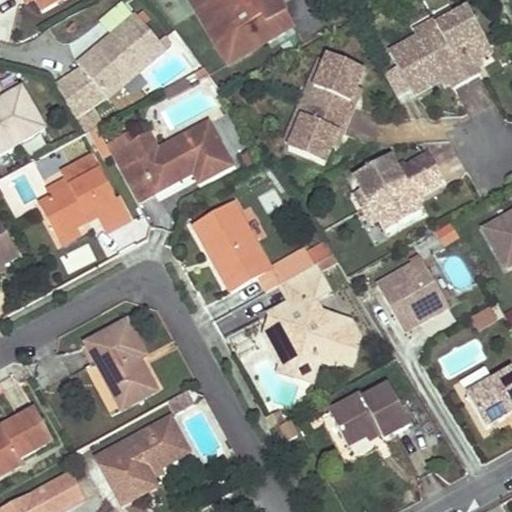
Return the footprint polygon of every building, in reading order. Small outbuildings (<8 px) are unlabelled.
[(35,0),(40,9),(54,0),(35,0)] [(187,0),(215,47),(261,20),(265,27),(286,14),(282,6),(272,3),(264,8),(259,0),(187,0)] [(282,6),(278,0),(259,0),(264,8),(272,3),(282,6)] [(66,48),(76,60),(131,14),(121,1),(66,48)] [(386,53),(411,96),(438,80),(445,76),(448,82),(451,88),(477,72),(474,66),(471,61),(477,57),(489,51),(464,7),(452,14),(414,37),(386,53)] [(410,30),(414,37),(452,14),(448,8),(410,30)] [(158,51),(129,18),(104,39),(109,44),(88,61),(84,55),(70,67),(74,71),(54,89),(70,117),(87,107),(99,100),(101,101),(158,51)] [(109,44),(104,39),(84,55),(88,61),(109,44)] [(480,63),(477,57),(471,61),(474,66),(480,63)] [(324,58),(289,152),(326,165),(332,149),(337,134),(342,136),(354,105),(349,103),(355,88),(361,72),(324,58)] [(448,82),(445,76),(438,80),(441,85),(448,82)] [(5,99),(21,90),(16,83),(1,92),(5,99)] [(354,105),(359,90),(355,88),(349,103),(354,105)] [(0,154),(44,129),(21,90),(5,99),(1,92),(0,90),(0,154)] [(87,107),(70,117),(81,135),(90,130),(97,126),(99,126),(87,107)] [(232,164),(209,121),(158,147),(149,130),(129,140),(125,131),(105,141),(112,153),(138,201),(182,178),(179,171),(190,165),(194,172),(199,181),(232,164)] [(105,141),(97,126),(90,130),(105,157),(112,153),(105,141)] [(336,151),(342,136),(337,134),(332,149),(336,151)] [(117,201),(92,155),(62,172),(65,178),(71,187),(57,194),(39,204),(59,238),(76,228),(89,220),(87,215),(96,211),(98,215),(109,235),(132,221),(120,200),(117,201)] [(425,197),(448,184),(432,155),(409,168),(401,172),(399,168),(394,158),(358,178),(365,190),(382,222),(389,234),(425,215),(419,204),(417,201),(425,197)] [(179,171),(182,178),(194,172),(190,165),(179,171)] [(71,187),(65,178),(52,185),(57,194),(71,187)] [(382,222),(365,190),(358,194),(375,226),(382,222)] [(309,256),(307,253),(272,272),(235,205),(194,227),(212,260),(218,256),(228,275),(222,278),(231,295),(260,279),(268,294),(281,287),(337,256),(331,244),(309,256)] [(98,215),(96,211),(87,215),(89,220),(98,215)] [(511,213),(483,230),(505,270),(511,266),(511,213)] [(21,259),(0,219),(0,270),(6,267),(21,259)] [(80,235),(76,228),(59,238),(62,245),(80,235)] [(218,256),(212,260),(222,278),(228,275),(218,256)] [(337,256),(281,287),(291,305),(270,317),(271,320),(286,347),(289,345),(292,352),(285,356),(282,369),(279,377),(313,387),(319,366),(334,370),(336,364),(354,368),(362,341),(353,325),(324,317),(316,303),(331,295),(320,276),(342,264),(337,256)] [(381,285),(408,333),(453,308),(426,260),(381,285)] [(0,270),(0,278),(10,273),(6,267),(0,270)] [(292,352),(289,345),(286,347),(271,320),(266,339),(282,369),(285,356),(292,352)] [(147,358),(128,324),(86,346),(122,412),(156,393),(139,361),(147,358)] [(449,371),(484,359),(478,343),(444,355),(449,371)] [(511,371),(467,397),(485,430),(511,414),(511,371)] [(413,428),(392,388),(366,402),(364,398),(333,415),(352,450),(370,440),(383,433),(385,438),(387,442),(413,428)] [(198,405),(191,392),(171,403),(179,416),(198,405)] [(52,442),(36,412),(0,431),(0,479),(23,466),(19,460),(52,442)] [(190,454),(172,420),(130,443),(136,452),(103,470),(124,508),(158,490),(155,484),(151,476),(162,469),(190,454)] [(298,437),(291,423),(282,429),(289,442),(298,437)] [(383,433),(370,440),(372,445),(385,438),(383,433)] [(136,452),(130,443),(97,461),(103,470),(136,452)] [(151,476),(155,484),(167,478),(162,469),(151,476)] [(75,511),(87,506),(72,478),(7,511),(75,511)]
